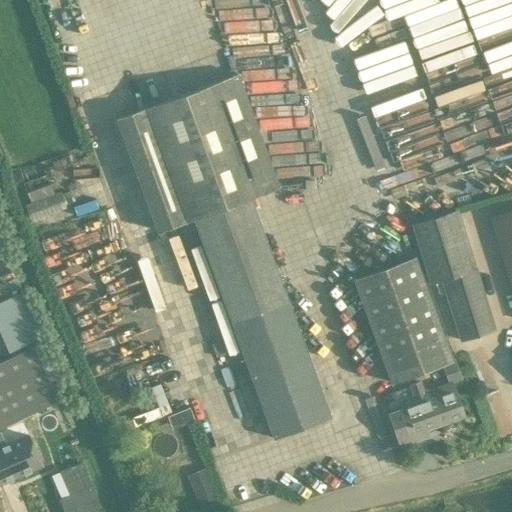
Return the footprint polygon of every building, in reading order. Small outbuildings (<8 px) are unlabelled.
[(235,73),(116,117),(158,230),(193,218),(250,197),(277,187),(235,73)] [(54,193),(30,202),(24,204),(30,220),(66,207),(60,191),(54,193)] [(193,218),(273,438),(329,417),(250,197),(193,218)] [(430,283),(441,279),(460,340),(494,329),(457,209),(411,223),(430,283)] [(511,211),(490,218),(511,287),(511,211)] [(403,258),(356,276),(395,382),(441,365),(453,361),(414,254),(403,258)] [(0,361),(0,426),(57,401),(32,347),(0,361)] [(402,409),(389,414),(393,425),(400,446),(428,436),(426,428),(463,415),(453,386),(461,383),(453,361),(441,365),(449,384),(425,393),(420,380),(408,384),(413,397),(400,401),(402,409)] [(189,406),(166,416),(170,424),(178,420),(180,426),(195,419),(189,406)] [(37,430),(0,445),(0,473),(47,453),(37,430)] [(92,483),(82,461),(60,471),(70,493),(59,498),(64,511),(88,511),(102,506),(101,503),(92,483)] [(212,483),(193,490),(200,509),(219,502),(212,483)]
